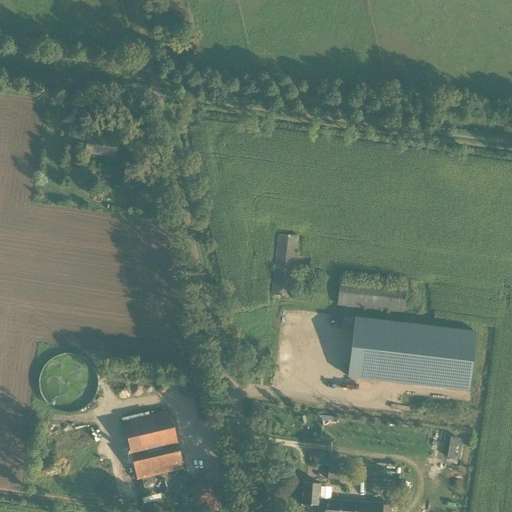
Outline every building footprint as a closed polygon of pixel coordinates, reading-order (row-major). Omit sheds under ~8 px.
[(85,152),(115,156),(117,139),(87,136),(85,152)] [(271,294),(281,295),(292,296),(293,286),(310,289),(311,278),(293,275),(298,236),(278,234),(271,294)] [(336,306),(403,313),(406,287),(339,279),(336,306)] [(354,338),(352,337),(349,357),(351,357),(349,377),(466,391),(473,332),(356,318),(354,338)] [(257,357),(268,358),(269,349),(257,348),(257,357)] [(136,480),(142,479),(143,485),(151,483),(150,477),(184,468),(170,410),(122,421),(136,480)] [(326,479),(342,479),(343,469),(327,468),(326,479)] [(184,480),(188,505),(196,503),(198,511),(206,511),(217,510),(214,500),(217,499),(213,482),(198,485),(196,477),(184,480)] [(317,511),(390,511),(390,505),(383,505),(383,503),(320,499),(320,484),(303,483),(302,505),(318,506),(317,511)]
